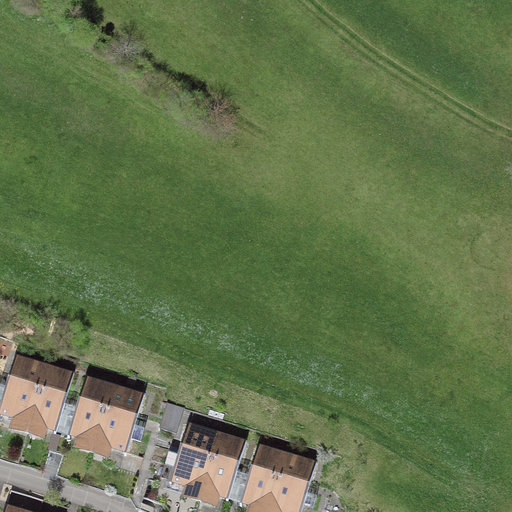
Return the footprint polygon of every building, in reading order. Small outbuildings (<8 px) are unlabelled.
[(15,419),(30,424),(47,369),(15,359),(0,406),(0,410),(16,416),(15,419)] [(45,428),(46,429),(47,425),(57,428),(67,396),(73,377),(47,369),(30,424),(45,428)] [(79,399),(69,432),(95,440),(111,388),(85,380),(79,399)] [(143,398),(127,393),(111,388),(95,440),(94,443),(110,448),(111,444),(126,449),(128,450),(143,398)] [(46,429),(45,428),(42,438),(34,465),(45,469),(54,440),(66,443),(70,436),(79,439),(73,457),(63,454),(57,473),(110,488),(114,486),(126,449),(111,444),(110,448),(94,443),(95,440),(69,432),(79,399),(67,396),(57,428),(47,425),(46,429)] [(176,433),(182,413),(167,408),(161,428),(176,433)] [(0,454),(34,465),(42,438),(45,428),(30,424),(15,419),(16,416),(0,410),(0,454)] [(188,483),(187,487),(202,491),(219,437),(187,427),(171,478),(188,483)] [(219,493),(230,496),(245,445),(219,437),(202,491),(218,496),(219,493)] [(266,511),(283,456),(257,448),(241,500),(252,503),(251,506),(266,511)] [(270,511),(301,511),(316,466),(283,456),(266,511),(270,511)]
